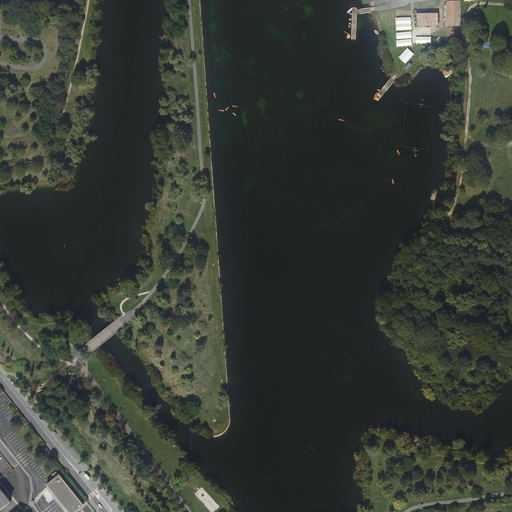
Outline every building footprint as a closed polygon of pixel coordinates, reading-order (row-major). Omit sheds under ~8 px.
[(446,2),(446,27),(461,27),(461,2),(446,2)] [(483,16),(489,20),(494,11),(487,7),(483,16)] [(416,14),(417,27),(438,27),(438,13),(416,14)] [(432,49),(432,33),(411,34),(412,49),(432,49)] [(47,487),(60,476),(59,475),(46,485),(47,487)] [(73,511),(83,505),(60,476),(47,487),(67,511),(73,511)] [(0,487),(0,509),(11,500),(0,487)]
